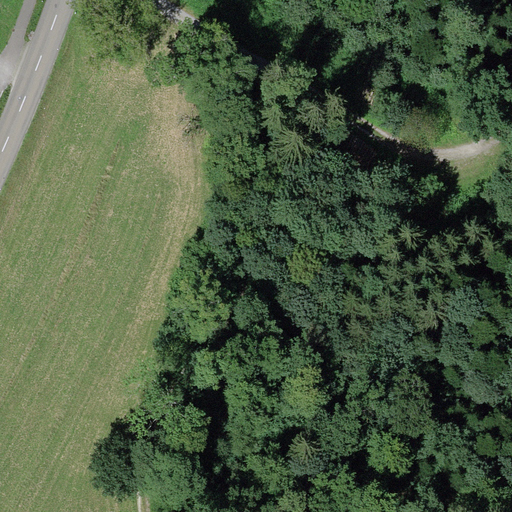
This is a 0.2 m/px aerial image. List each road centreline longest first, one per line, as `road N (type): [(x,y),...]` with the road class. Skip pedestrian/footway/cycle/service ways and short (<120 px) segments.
road 1 (track): [(259,67),(156,394),(148,511)]
road 2 (track): [(511,130),(492,147),(433,159),(390,144),(343,108),(143,0)]
road 3 (secondary): [(0,155),(63,0)]
